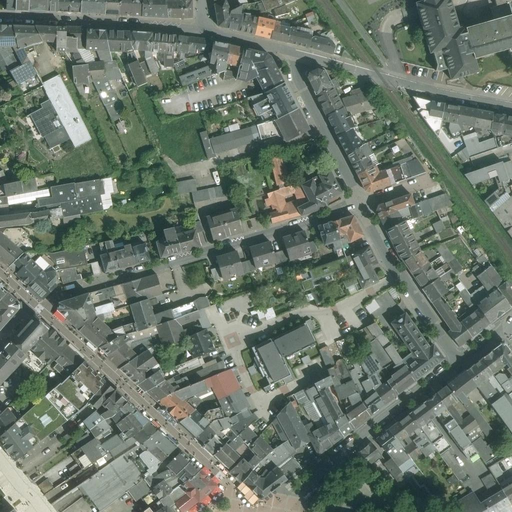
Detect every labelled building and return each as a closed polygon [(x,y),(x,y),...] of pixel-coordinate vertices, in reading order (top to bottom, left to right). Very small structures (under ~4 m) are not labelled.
[(15,0),(6,0),(6,10),(15,11),(15,0)] [(15,0),(15,11),(28,11),(28,0),(15,0)] [(28,0),(28,11),(46,12),(47,0),(28,0)] [(47,0),(46,12),(57,12),(57,0),(47,0)] [(57,0),(57,12),(80,14),(80,0),(57,0)] [(80,0),(80,14),(104,15),(105,0),(80,0)] [(105,0),(104,15),(119,16),(119,0),(105,0)] [(119,0),(119,16),(145,17),(145,0),(119,0)] [(145,0),(145,17),(168,18),(164,0),(145,0)] [(180,1),(170,2),(170,0),(164,0),(168,18),(180,19),(180,1)] [(179,0),(180,1),(180,19),(192,19),(192,0),(190,0),(179,0)] [(224,0),(214,4),(218,27),(226,29),(231,11),(227,10),(228,7),(224,0)] [(264,0),(261,1),(265,12),(294,0),(264,0)] [(466,29),(465,27),(458,29),(452,6),(450,0),(422,0),(423,2),(416,4),(419,14),(430,53),(433,53),(437,65),(435,71),(439,72),(447,69),(451,80),(478,72),(474,59),(511,48),(511,0),(487,0),(490,8),(511,2),(511,5),(511,15),(494,21),(466,29)] [(511,5),(511,2),(490,8),(494,21),(511,15),(511,5)] [(240,7),(231,11),(226,29),(239,32),(243,14),(240,14),(241,6),(240,7)] [(286,6),(274,11),(275,17),(289,13),(286,6)] [(258,19),(249,17),(250,14),(243,14),(239,32),(255,35),(258,19)] [(267,20),(258,18),(258,19),(255,35),(270,39),(274,21),(272,21),(273,16),(268,16),(267,20)] [(290,28),(279,26),(280,22),(274,21),(270,39),(287,43),(290,29),(290,28)] [(12,26),(0,25),(0,53),(9,71),(19,67),(10,50),(14,50),(22,65),(29,61),(23,48),(18,50),(12,26)] [(34,27),(12,26),(18,50),(23,48),(42,42),(34,27)] [(56,28),(34,27),(42,42),(48,42),(53,50),(56,50),(56,28)] [(86,28),(66,27),(66,29),(66,37),(72,37),(72,38),(77,38),(77,49),(86,49),(86,50),(87,30),(86,30),(86,28)] [(312,32),(304,31),(304,32),(297,31),(297,32),(296,32),(296,28),(290,27),(290,28),(290,29),(287,43),(308,48),(311,38),(312,32)] [(72,37),(66,37),(66,29),(56,28),(56,50),(56,52),(74,53),(73,56),(78,67),(85,66),(77,49),(77,38),(72,38),(72,37)] [(105,31),(87,30),(86,50),(89,50),(97,51),(99,51),(99,53),(103,54),(103,51),(109,52),(110,52),(105,31)] [(128,32),(105,31),(110,52),(109,52),(112,61),(115,61),(118,61),(119,52),(127,52),(127,44),(128,32)] [(328,31),(314,37),(323,39),(332,42),(334,39),(328,31)] [(152,34),(130,32),(130,44),(133,51),(145,51),(146,55),(145,58),(151,75),(158,72),(150,52),(152,34)] [(175,36),(152,34),(150,52),(164,53),(164,59),(173,58),(173,54),(173,52),(175,36)] [(189,38),(175,36),(173,52),(187,54),(189,38)] [(323,39),(314,37),(311,38),(308,48),(320,51),(323,39)] [(210,41),(189,38),(187,54),(186,59),(197,56),(197,54),(194,54),(195,49),(209,51),(210,41)] [(332,42),(323,39),(320,51),(332,55),(335,46),(332,42)] [(229,46),(213,42),(210,59),(208,58),(208,63),(210,63),(209,66),(210,71),(215,70),(215,75),(225,71),(227,64),(226,64),(229,46)] [(127,44),(127,52),(128,65),(137,61),(133,51),(130,44),(127,44)] [(243,49),(229,46),(226,64),(227,64),(239,67),(243,49)] [(94,63),(89,50),(86,50),(86,49),(77,49),(85,66),(87,66),(86,63),(94,63)] [(253,51),(243,49),(236,78),(236,80),(247,82),(256,78),(254,75),(257,74),(255,70),(251,61),(253,51)] [(99,51),(97,51),(98,63),(112,61),(109,52),(103,51),(103,54),(99,53),(99,51)] [(267,54),(266,54),(254,51),(253,51),(251,61),(255,70),(257,74),(254,75),(256,78),(264,93),(284,83),(284,82),(271,58),(271,57),(267,54)] [(57,56),(51,59),(56,68),(61,65),(57,56)] [(164,59),(163,59),(163,67),(173,66),(173,58),(164,59)] [(183,60),(173,65),(176,71),(185,67),(183,60)] [(22,65),(19,67),(9,71),(17,85),(21,83),(36,74),(29,61),(22,65)] [(104,71),(118,69),(115,61),(112,61),(98,63),(94,63),(95,71),(98,79),(104,79),(104,71)] [(137,61),(128,65),(135,82),(133,83),(134,88),(147,83),(137,61)] [(89,76),(91,75),(92,80),(98,79),(95,71),(94,63),(86,63),(87,66),(89,76)] [(87,66),(85,66),(78,67),(72,67),(74,83),(78,82),(84,81),(84,83),(91,82),(89,76),(87,66)] [(208,67),(179,78),(182,86),(211,76),(208,67)] [(317,68),(307,72),(306,76),(316,95),(331,88),(331,89),(332,88),(333,89),(338,88),(334,80),(330,82),(323,69),(317,68)] [(234,74),(225,72),(224,81),(236,78),(237,75),(234,74)] [(39,79),(32,83),(35,90),(43,86),(39,79)] [(98,79),(92,80),(104,106),(105,106),(107,105),(113,103),(117,101),(107,79),(104,79),(98,79)] [(82,86),(78,82),(74,83),(81,97),(85,95),(82,86)] [(27,94),(21,83),(17,85),(23,96),(27,94)] [(284,83),(264,93),(268,101),(266,102),(269,107),(271,106),(275,113),(278,119),(297,109),(284,83)] [(46,93),(70,139),(71,140),(87,131),(63,84),(46,93)] [(331,88),(316,95),(327,116),(343,108),(369,101),(362,92),(360,92),(359,89),(346,93),(347,98),(342,100),(343,104),(341,105),(333,89),(332,88),(331,89),(331,88)] [(51,103),(32,114),(51,149),(70,139),(46,93),(51,103)] [(444,104),(431,102),(412,97),(420,108),(416,109),(433,133),(437,130),(439,131),(441,121),(444,104)] [(105,106),(112,122),(124,116),(117,101),(113,103),(115,108),(109,110),(107,105),(105,106)] [(343,108),(327,116),(337,136),(352,129),(354,128),(349,117),(347,118),(345,115),(348,114),(347,112),(350,112),(351,115),(374,108),(369,101),(343,108)] [(461,107),(444,104),(441,121),(447,122),(446,129),(450,140),(453,138),(462,135),(457,124),(461,107)] [(381,107),(376,110),(373,112),(379,121),(388,117),(381,107)] [(476,110),(461,107),(457,124),(473,127),(476,110)] [(278,119),(271,123),(271,121),(257,125),(261,140),(282,134),(286,140),(297,134),(298,136),(309,130),(308,130),(301,118),(302,117),(298,109),(278,119)] [(492,113),(476,110),(473,127),(490,130),(492,113)] [(501,137),(497,139),(500,148),(506,146),(503,137),(503,136),(504,135),(502,135),(505,116),(492,113),(490,130),(493,135),(497,134),(500,134),(501,137)] [(511,117),(506,116),(505,116),(502,135),(504,135),(511,136),(511,117)] [(127,120),(116,124),(120,132),(130,127),(127,120)] [(257,125),(210,139),(214,154),(214,153),(261,140),(257,125)] [(352,129),(337,136),(346,154),(361,146),(355,135),(360,132),(357,127),(354,128),(352,129)] [(87,131),(71,140),(75,148),(91,139),(87,131)] [(209,139),(206,131),(200,133),(208,160),(215,157),(214,153),(214,154),(210,139),(209,139)] [(468,133),(461,135),(464,142),(470,139),(469,137),(468,134),(468,133)] [(511,136),(504,135),(503,136),(503,137),(506,146),(511,143),(511,136)] [(494,138),(481,142),(481,140),(478,141),(482,154),(498,149),(494,138)] [(478,139),(464,144),(470,158),(482,154),(478,141),(478,139)] [(361,146),(346,154),(352,165),(368,157),(371,155),(365,144),(361,146)] [(416,159),(406,146),(403,148),(412,161),(416,159)] [(280,156),(270,159),(277,186),(282,185),(287,183),(285,175),(286,173),(286,171),(286,170),(285,168),(285,167),(284,166),(283,165),(282,164),(280,156)] [(368,157),(352,165),(357,176),(373,167),(368,157)] [(426,173),(416,159),(412,161),(406,163),(411,178),(426,173)] [(485,168),(464,175),(471,185),(494,177),(498,189),(484,201),(489,208),(506,193),(502,182),(508,180),(503,164),(502,162),(496,164),(485,168)] [(386,170),(385,170),(390,185),(411,178),(406,163),(386,170)] [(341,193),(327,165),(318,169),(321,174),(311,179),(323,202),(341,193)] [(373,167),(357,176),(365,191),(369,193),(390,185),(385,170),(386,170),(385,168),(381,169),(382,172),(379,173),(375,166),(373,167)] [(0,186),(4,186),(8,184),(3,171),(0,171),(0,186)] [(20,181),(23,194),(37,190),(35,178),(20,181)] [(102,178),(74,184),(76,199),(100,195),(105,194),(102,178)] [(309,202),(297,208),(298,210),(288,213),(289,219),(301,216),(314,212),(326,207),(323,202),(311,179),(300,185),(301,186),(309,202)] [(194,180),(176,184),(178,195),(192,192),(196,191),(194,180)] [(23,194),(20,181),(8,184),(4,186),(5,197),(6,197),(23,194)] [(52,198),(37,200),(39,213),(41,222),(63,218),(73,216),(79,215),(102,211),(100,195),(76,199),(74,184),(74,183),(50,187),(52,198)] [(283,188),(282,185),(279,185),(280,189),(278,189),(279,190),(267,194),(272,210),(277,208),(277,211),(286,208),(288,213),(298,210),(297,208),(309,202),(301,186),(300,187),(298,184),(285,188),(285,187),(283,188)] [(196,191),(192,192),(193,203),(227,196),(224,186),(196,191)] [(445,194),(432,198),(437,210),(452,205),(445,194)] [(410,195),(378,206),(376,211),(380,219),(396,211),(409,207),(414,205),(410,195)] [(511,196),(493,213),(496,217),(511,203),(511,196)] [(432,198),(422,202),(418,204),(422,215),(422,216),(437,211),(437,210),(432,198)] [(511,203),(496,217),(507,233),(511,228),(511,203)] [(414,205),(409,207),(412,214),(413,219),(422,215),(418,204),(414,205)] [(452,205),(437,210),(437,211),(439,215),(456,209),(452,205)] [(396,211),(380,219),(386,231),(402,223),(403,222),(400,217),(408,214),(408,215),(412,214),(409,207),(396,211)] [(235,208),(206,217),(213,241),(243,233),(235,208)] [(277,211),(269,214),(272,224),(289,219),(288,213),(286,208),(277,211)] [(37,213),(30,214),(31,224),(41,222),(39,213),(37,213)] [(0,217),(0,228),(1,228),(31,224),(30,214),(0,217)] [(79,215),(73,216),(63,218),(64,224),(81,221),(79,215)] [(353,216),(331,222),(339,236),(346,234),(350,243),(363,236),(353,216)] [(443,219),(433,224),(437,233),(447,228),(443,219)] [(200,221),(194,223),(195,227),(194,231),(195,234),(203,231),(200,221)] [(331,222),(318,227),(320,233),(319,234),(322,240),(324,245),(333,242),(338,260),(345,257),(342,246),(339,236),(331,222)] [(404,222),(402,223),(386,231),(401,259),(419,250),(404,222)] [(176,236),(180,252),(199,247),(195,234),(194,231),(195,227),(189,229),(190,232),(176,236)] [(167,240),(156,243),(157,249),(159,249),(161,257),(180,252),(176,236),(174,228),(164,230),(167,240)] [(6,229),(2,235),(0,233),(0,259),(9,268),(23,254),(16,247),(25,236),(26,236),(27,235),(21,229),(19,229),(17,229),(15,231),(12,229),(6,229)] [(304,232),(282,239),(286,250),(289,261),(311,254),(308,243),(304,232)] [(346,234),(339,236),(342,246),(350,243),(346,234)] [(25,236),(16,247),(23,254),(24,253),(28,252),(34,252),(36,246),(26,236),(25,236)] [(112,240),(105,242),(107,252),(103,253),(104,255),(101,256),(105,272),(119,269),(115,252),(112,240)] [(270,242),(249,249),(252,260),(254,266),(255,266),(262,263),(263,266),(275,262),(276,264),(277,264),(274,253),(270,242)] [(314,242),(308,243),(311,254),(317,252),(314,242)] [(444,243),(434,246),(436,248),(435,248),(447,264),(454,259),(444,243)] [(145,244),(135,247),(134,244),(130,245),(135,264),(149,261),(145,244)] [(130,245),(123,247),(124,250),(115,252),(119,269),(135,264),(130,245)] [(369,246),(351,255),(356,265),(361,275),(372,271),(370,266),(377,264),(369,246)] [(34,252),(28,252),(24,253),(42,271),(42,272),(46,271),(46,272),(55,271),(57,271),(74,268),(75,268),(87,265),(83,247),(53,254),(34,252)] [(286,250),(280,252),(283,262),(289,261),(286,250)] [(419,250),(401,259),(413,276),(429,265),(419,250)] [(237,252),(216,258),(218,268),(221,277),(222,277),(234,274),(235,277),(243,274),(240,263),(237,252)] [(280,252),(274,253),(277,264),(283,262),(280,252)] [(42,271),(24,253),(23,254),(9,268),(27,286),(42,271)] [(351,255),(345,257),(349,267),(356,265),(351,255)] [(511,306),(511,284),(509,280),(502,285),(500,282),(501,281),(483,256),(479,259),(476,261),(479,265),(484,271),(496,289),(510,308),(511,306)] [(338,260),(310,270),(313,280),(330,274),(349,267),(345,257),(338,260)] [(454,259),(447,264),(447,265),(451,270),(455,275),(462,270),(454,259)] [(252,260),(246,262),(249,272),(256,270),(255,266),(254,266),(252,260)] [(97,262),(91,264),(94,275),(100,274),(97,262)] [(246,262),(240,263),(243,274),(249,272),(246,262)] [(447,265),(437,272),(439,274),(437,275),(429,265),(413,276),(422,289),(439,278),(451,270),(447,265)] [(496,289),(484,271),(479,265),(472,270),(484,285),(470,296),(474,302),(477,306),(479,309),(490,324),(510,308),(496,289)] [(74,268),(57,271),(59,277),(61,277),(63,284),(81,279),(80,275),(77,276),(74,268)] [(218,268),(210,270),(213,281),(222,278),(222,277),(221,277),(218,268)] [(451,270),(439,278),(441,282),(447,280),(455,275),(451,270)] [(55,271),(46,272),(43,273),(42,272),(42,271),(27,286),(43,300),(57,286),(55,283),(57,281),(55,271)] [(361,275),(343,282),(346,289),(355,285),(358,291),(362,289),(378,282),(372,271),(361,275)] [(330,274),(313,280),(311,280),(314,286),(332,280),(330,274)] [(156,275),(122,284),(125,295),(127,300),(128,306),(130,306),(148,300),(159,296),(162,295),(156,275)] [(439,278),(422,289),(432,303),(441,296),(448,292),(441,282),(439,278)] [(311,279),(301,282),(304,292),(314,288),(314,286),(311,280),(311,279)] [(461,283),(453,288),(458,294),(460,293),(465,289),(461,283)] [(122,284),(109,288),(112,299),(125,295),(122,284)] [(75,311),(112,301),(112,299),(109,288),(88,294),(58,303),(57,310),(66,319),(75,311)] [(465,289),(460,293),(469,306),(474,302),(470,296),(465,289)] [(6,292),(0,299),(0,329),(19,308),(19,303),(12,297),(6,292)] [(159,296),(148,300),(151,310),(163,307),(159,296)] [(461,323),(441,296),(432,303),(451,330),(461,323)] [(371,313),(381,307),(376,299),(366,306),(371,313)] [(127,300),(113,304),(113,305),(112,305),(114,311),(117,310),(128,306),(127,300)] [(148,300),(130,306),(133,315),(135,322),(138,332),(155,326),(156,326),(153,316),(151,310),(148,300)] [(75,311),(66,319),(76,329),(85,321),(95,316),(111,312),(114,311),(112,305),(113,305),(113,304),(112,301),(75,311)] [(194,302),(153,316),(156,326),(198,311),(194,302)] [(128,306),(117,310),(119,319),(133,315),(130,306),(128,306)] [(208,321),(203,309),(198,311),(200,319),(202,318),(204,323),(208,321)] [(477,310),(461,323),(472,338),(490,324),(479,309),(477,310)] [(156,326),(155,326),(158,333),(158,334),(161,342),(163,348),(185,338),(180,326),(200,319),(198,311),(156,326)] [(95,316),(85,321),(76,329),(89,341),(104,325),(101,321),(112,318),(111,312),(95,316)] [(429,348),(405,314),(391,324),(415,359),(429,348)] [(32,318),(0,353),(0,385),(21,363),(22,362),(27,356),(25,354),(48,329),(37,319),(32,318)] [(204,323),(200,325),(202,331),(211,327),(208,321),(204,323)] [(135,322),(125,326),(128,335),(138,332),(135,322)] [(383,334),(375,323),(367,327),(375,339),(383,334)] [(472,338),(461,323),(451,330),(448,332),(459,347),(472,338)] [(104,325),(89,341),(97,349),(98,347),(99,348),(118,338),(124,336),(121,327),(114,330),(115,332),(113,333),(104,325)] [(99,348),(107,356),(128,341),(135,340),(146,337),(158,334),(158,333),(155,326),(138,332),(128,335),(124,336),(118,338),(99,348)] [(305,326),(277,340),(282,349),(278,351),(282,357),(313,342),(305,326)] [(50,330),(48,328),(48,329),(25,354),(27,356),(22,362),(21,363),(37,377),(67,346),(65,344),(65,343),(65,341),(62,338),(61,339),(60,339),(56,335),(56,334),(56,333),(53,330),(51,330),(51,331),(51,330),(50,330)] [(205,330),(186,338),(194,358),(198,357),(214,350),(205,330)] [(375,339),(367,345),(372,354),(382,369),(393,362),(384,349),(391,345),(383,334),(375,339)] [(128,341),(107,356),(119,369),(137,356),(138,357),(144,352),(140,348),(149,344),(146,337),(135,340),(128,341)] [(144,352),(138,357),(137,356),(119,369),(136,386),(148,377),(150,377),(161,369),(164,368),(159,362),(157,364),(152,356),(161,351),(161,349),(158,342),(152,346),(147,350),(148,350),(144,352)] [(287,375),(271,342),(257,349),(273,382),(287,375)] [(149,344),(140,348),(144,352),(148,350),(147,350),(152,346),(151,344),(149,344)] [(511,354),(505,344),(501,344),(492,350),(504,366),(505,368),(507,366),(509,368),(507,369),(511,376),(511,354)] [(405,365),(391,345),(384,349),(393,362),(395,365),(389,370),(390,376),(391,378),(389,379),(398,394),(416,381),(406,366),(405,365)] [(415,359),(406,366),(416,381),(444,359),(433,345),(429,348),(415,359)] [(82,360),(67,346),(53,360),(57,364),(54,368),(62,376),(64,376),(67,374),(68,374),(82,360)] [(327,346),(319,350),(329,376),(332,384),(334,389),(344,385),(336,366),(335,366),(327,346)] [(504,366),(492,350),(481,359),(492,375),(501,368),(504,366)] [(382,369),(372,354),(359,362),(374,391),(383,405),(398,394),(389,379),(387,381),(380,371),(382,369)] [(194,358),(162,372),(159,374),(164,381),(172,378),(201,366),(198,357),(194,358)] [(234,359),(218,366),(221,373),(228,370),(228,371),(237,367),(234,359)] [(481,359),(465,371),(477,386),(483,382),(492,375),(481,359)] [(346,366),(344,362),(343,361),(342,360),(340,360),(339,361),(338,361),(337,362),(336,363),(335,364),(335,365),(335,366),(336,366),(344,385),(334,389),(339,401),(345,398),(346,415),(344,416),(351,430),(370,416),(362,403),(360,399),(355,386),(346,366)] [(359,362),(359,361),(346,366),(355,386),(356,385),(362,397),(360,399),(362,403),(370,416),(383,405),(374,391),(359,362)] [(84,362),(61,384),(63,387),(72,378),(75,375),(86,364),(84,362)] [(105,382),(86,364),(75,375),(72,378),(75,381),(92,397),(92,396),(93,397),(105,382)] [(218,366),(186,378),(189,386),(203,380),(221,373),(218,366)] [(501,368),(492,375),(494,377),(498,374),(501,374),(500,372),(503,370),(501,368)] [(150,377),(148,377),(138,385),(146,392),(164,381),(159,374),(162,372),(161,370),(161,369),(150,377)] [(228,371),(228,370),(221,373),(203,380),(206,389),(211,387),(217,398),(219,401),(238,390),(238,391),(238,390),(228,371)] [(465,371),(447,385),(458,399),(458,400),(464,396),(476,386),(477,386),(465,371)] [(501,374),(498,374),(494,377),(500,386),(507,380),(503,374),(501,374)] [(329,376),(314,384),(321,397),(324,403),(327,409),(342,437),(351,430),(344,416),(342,415),(341,414),(326,387),(332,384),(329,376)] [(511,377),(508,381),(507,380),(500,386),(506,393),(511,401),(511,377)] [(92,397),(75,381),(72,378),(63,387),(61,384),(60,383),(54,389),(79,412),(86,406),(88,402),(92,397)] [(164,381),(146,392),(156,402),(175,391),(175,392),(189,386),(186,378),(175,383),(172,378),(164,381)] [(189,386),(175,392),(175,391),(156,402),(179,423),(195,411),(182,399),(192,395),(195,398),(197,397),(208,393),(206,389),(203,380),(189,386)] [(105,382),(93,397),(92,396),(92,397),(88,402),(97,410),(101,405),(102,405),(115,391),(105,382)] [(495,395),(486,382),(484,383),(483,382),(477,386),(476,386),(484,397),(490,404),(489,404),(490,405),(498,399),(495,395)] [(314,384),(304,389),(311,403),(315,401),(321,397),(314,384)] [(458,399),(447,385),(435,394),(445,409),(450,405),(458,399)] [(208,393),(197,397),(204,404),(217,398),(211,387),(206,389),(208,393)] [(79,412),(54,389),(45,396),(67,421),(77,413),(79,412)] [(311,403),(304,389),(294,394),(300,405),(302,404),(309,417),(311,416),(314,421),(319,418),(311,403)] [(238,390),(219,401),(228,417),(229,419),(241,413),(244,418),(251,414),(238,391),(238,390)] [(127,402),(115,391),(102,405),(107,408),(106,410),(107,411),(108,411),(108,412),(111,417),(127,402)] [(511,410),(511,409),(511,407),(511,401),(506,393),(498,399),(490,405),(496,414),(496,415),(503,423),(511,435),(511,410)] [(435,394),(423,403),(433,418),(440,413),(445,409),(435,394)] [(67,421),(45,396),(17,421),(0,436),(0,441),(3,446),(2,446),(8,455),(9,454),(15,461),(67,421)] [(464,396),(458,400),(465,409),(471,404),(465,396),(464,397),(464,396)] [(321,397),(315,401),(318,407),(324,403),(321,397)] [(79,412),(77,413),(82,420),(79,420),(77,422),(79,424),(83,421),(84,421),(96,410),(97,410),(88,402),(86,406),(79,412)] [(111,417),(116,424),(135,409),(127,402),(111,417)] [(290,403),(277,417),(283,430),(289,440),(294,449),(308,436),(303,427),(290,403)] [(327,409),(324,403),(318,407),(328,424),(324,426),(333,444),(342,437),(327,409)] [(433,418),(423,403),(408,414),(418,427),(419,428),(426,423),(433,418)] [(492,432),(471,404),(465,409),(470,415),(477,425),(481,430),(486,437),(492,432)] [(459,417),(450,405),(445,409),(454,421),(459,417)] [(7,408),(0,414),(0,436),(17,421),(7,408)] [(102,447),(106,453),(109,451),(142,430),(150,423),(135,409),(116,424),(116,425),(122,432),(118,435),(119,436),(102,447)] [(179,423),(178,423),(189,433),(188,433),(194,438),(207,426),(213,421),(219,420),(218,419),(222,419),(222,418),(220,409),(211,411),(207,416),(204,419),(195,411),(179,423)] [(454,421),(445,409),(440,413),(447,423),(448,425),(455,422),(454,421)] [(96,410),(84,421),(83,421),(89,429),(104,420),(100,416),(96,410)] [(107,411),(100,416),(104,420),(111,417),(108,412),(108,411),(107,411)] [(241,413),(229,419),(228,417),(222,418),(222,419),(218,419),(219,420),(224,430),(229,428),(235,434),(237,436),(246,428),(250,425),(258,419),(253,413),(252,414),(251,414),(244,418),(241,413)] [(408,414),(397,423),(407,436),(412,432),(418,427),(408,414)] [(462,421),(457,425),(464,435),(472,429),(477,425),(470,415),(462,421)] [(104,420),(89,429),(95,438),(96,437),(109,428),(104,420)] [(457,425),(455,422),(448,425),(447,423),(444,426),(448,432),(450,431),(459,444),(460,444),(467,439),(464,435),(457,425)] [(142,430),(109,451),(113,457),(134,443),(136,440),(140,444),(141,444),(146,440),(157,429),(150,423),(142,430)] [(324,426),(315,431),(310,423),(303,427),(308,436),(318,456),(333,444),(324,426)] [(397,423),(388,430),(398,443),(401,441),(407,436),(397,423)] [(426,423),(419,428),(423,434),(429,441),(431,444),(438,439),(432,431),(430,433),(428,429),(429,427),(426,423)] [(477,425),(472,429),(475,434),(477,433),(481,430),(477,425)] [(202,447),(221,432),(217,426),(210,429),(207,426),(194,438),(193,438),(202,447)] [(450,441),(439,426),(432,431),(438,439),(443,446),(450,441)] [(418,427),(412,432),(417,438),(423,434),(419,428),(418,427)] [(257,439),(246,428),(237,436),(231,442),(229,439),(222,445),(222,446),(212,456),(224,468),(238,455),(234,451),(244,442),(249,447),(256,439),(257,439)] [(146,440),(141,444),(140,444),(125,454),(124,454),(129,461),(133,457),(134,459),(135,461),(140,458),(139,456),(144,451),(150,452),(165,437),(157,429),(146,440)] [(476,452),(479,456),(484,463),(497,452),(491,443),(486,447),(477,433),(475,434),(472,429),(464,435),(467,439),(476,452)] [(283,430),(278,433),(284,443),(289,440),(283,430)] [(398,443),(388,430),(376,439),(386,452),(389,449),(392,447),(398,443)] [(221,432),(202,447),(212,456),(222,446),(222,445),(218,442),(225,436),(221,432)] [(417,438),(412,442),(418,449),(429,441),(423,434),(417,438)] [(88,435),(83,439),(83,438),(76,443),(79,448),(80,448),(91,440),(88,435)] [(91,440),(80,448),(87,457),(91,463),(92,463),(106,454),(106,453),(102,447),(96,437),(95,438),(91,440)] [(165,437),(150,452),(161,462),(176,447),(165,437)] [(257,439),(256,439),(249,447),(249,448),(256,456),(259,452),(264,457),(269,452),(257,439)] [(438,439),(431,444),(432,446),(439,455),(446,450),(443,446),(438,439)] [(476,452),(467,439),(460,444),(470,457),(476,452)] [(106,454),(92,463),(98,472),(115,460),(124,454),(125,454),(140,444),(136,440),(134,443),(113,457),(109,451),(106,453),(106,454)] [(284,443),(269,452),(280,465),(289,458),(290,457),(289,457),(295,452),(294,449),(289,440),(284,443)] [(429,441),(418,449),(422,453),(425,457),(428,454),(425,450),(427,448),(427,449),(432,446),(431,444),(429,441)] [(381,456),(371,442),(356,454),(366,467),(381,456)] [(418,449),(412,442),(405,447),(403,449),(410,458),(409,459),(411,461),(422,453),(418,449)] [(401,447),(395,451),(392,447),(389,449),(394,455),(392,457),(393,459),(392,460),(398,467),(409,459),(410,458),(403,449),(401,446),(401,447)] [(465,476),(446,450),(439,455),(458,482),(465,476)] [(133,457),(129,461),(124,454),(115,460),(98,472),(80,485),(100,511),(109,505),(128,491),(144,479),(145,478),(150,475),(155,470),(161,462),(150,452),(144,451),(139,456),(140,458),(135,461),(134,459),(133,457)] [(180,452),(166,466),(170,469),(160,474),(153,479),(150,475),(145,478),(144,479),(151,490),(152,490),(164,480),(176,475),(190,461),(180,452)] [(248,464),(242,459),(229,472),(241,484),(242,482),(250,473),(255,466),(264,457),(259,452),(256,456),(253,459),(248,464)] [(263,498),(276,488),(301,469),(293,459),(291,460),(289,458),(280,465),(269,452),(264,457),(255,466),(250,473),(242,482),(259,498),(263,498)] [(476,452),(470,457),(472,461),(479,456),(476,452)] [(87,457),(82,461),(81,461),(74,466),(78,472),(91,463),(87,457)] [(391,458),(383,464),(394,478),(402,472),(398,467),(392,460),(391,458)] [(164,480),(152,490),(159,500),(168,494),(172,491),(166,483),(174,479),(178,487),(179,486),(188,479),(190,481),(200,470),(190,461),(176,475),(164,480)] [(78,472),(74,466),(68,470),(73,476),(78,473),(78,472)] [(200,470),(190,481),(188,479),(179,486),(187,494),(188,494),(190,497),(192,496),(195,499),(198,502),(205,497),(216,486),(200,470)] [(491,474),(481,480),(488,491),(498,485),(491,474)] [(54,489),(47,479),(38,485),(45,495),(54,489)] [(128,491),(135,501),(151,490),(144,479),(128,491)] [(511,505),(511,491),(507,483),(500,488),(501,490),(511,506),(511,505)] [(178,487),(172,491),(168,494),(174,503),(187,494),(179,486),(178,487)] [(501,490),(479,503),(473,492),(454,504),(458,511),(511,511),(511,507),(511,506),(501,490)] [(159,500),(149,508),(152,511),(172,511),(169,507),(174,503),(168,494),(159,500)] [(180,511),(195,499),(192,496),(190,497),(188,494),(175,505),(180,511)]
